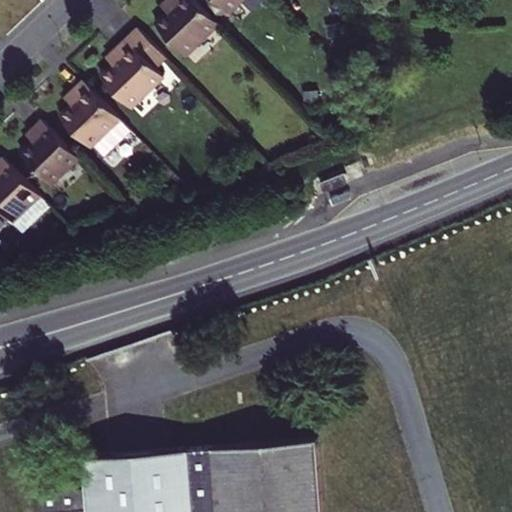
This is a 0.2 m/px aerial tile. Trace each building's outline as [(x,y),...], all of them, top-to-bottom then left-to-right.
[(187,54),(220,23),(197,0),(175,0),(178,3),(169,11),(157,23),(187,54)] [(167,0),(162,5),(169,11),(178,3),(175,0),(167,0)] [(219,0),(231,12),(243,0),(219,0)] [(156,66),(167,56),(140,27),(117,48),(123,55),(114,63),(102,75),(132,106),(165,75),(156,66)] [(114,63),(123,55),(117,48),(108,57),(114,63)] [(102,157),(132,128),(85,79),(73,90),(76,94),(69,100),(72,104),(61,114),(102,157)] [(69,100),(76,94),(73,90),(66,97),(69,100)] [(52,183),(80,157),(44,119),(33,129),(36,133),(31,137),(34,140),(22,152),(52,183)] [(0,206),(13,221),(41,194),(5,156),(0,160),(0,206)] [(341,185),(338,176),(312,185),(316,194),(341,185)] [(142,190),(130,196),(137,210),(150,204),(142,190)] [(87,484),(42,487),(43,511),(323,511),(318,437),(85,455),(87,484)]
